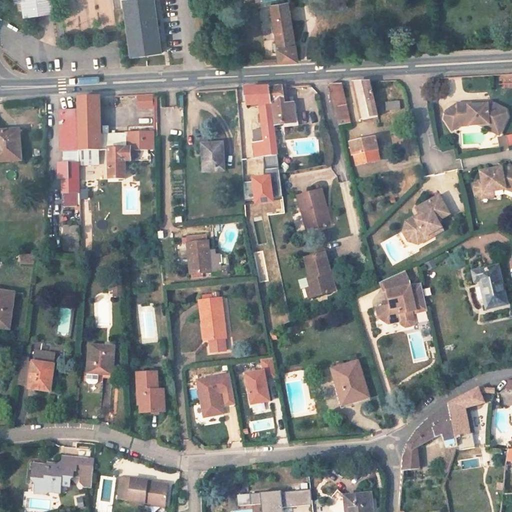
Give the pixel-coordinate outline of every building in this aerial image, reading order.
[(53,6),(52,0),(14,0),(14,3),(23,2),(23,18),(38,16),(38,8),(53,6)] [(158,0),(125,0),(134,56),(166,51),(163,28),(162,29),(161,23),(160,17),(161,17),(158,0)] [(301,59),(290,0),(289,0),(272,2),(282,60),(301,59)] [(53,15),(53,6),(38,8),(38,16),(53,15)] [(376,113),(368,79),(353,79),(360,116),(376,113)] [(347,119),(339,80),(327,81),(336,122),(347,119)] [(272,120),(269,83),(257,84),(243,86),(245,103),(256,102),(260,138),(252,139),(253,155),(275,153),(272,120)] [(293,118),(291,101),(283,101),(282,83),(269,83),(272,120),(293,118)] [(151,106),(151,95),(138,96),(138,107),(151,106)] [(101,132),(98,96),(75,97),(75,110),(77,150),(101,149),(101,132)] [(401,101),(387,102),(387,111),(401,110),(401,101)] [(508,115),(505,109),(493,104),(477,105),(477,103),(456,104),(446,113),(446,120),(455,131),(461,125),(478,124),(490,123),(498,127),(504,124),(508,115)] [(77,150),(75,110),(58,111),(59,152),(62,152),(77,151),(77,150)] [(139,111),(138,124),(151,124),(151,111),(139,111)] [(0,153),(16,152),(15,122),(0,123),(0,153)] [(500,133),(504,124),(498,127),(490,123),(478,124),(500,133)] [(155,147),(154,130),(125,131),(125,147),(107,148),(109,175),(125,175),(124,158),(140,157),(140,147),(155,147)] [(125,147),(125,131),(101,132),(101,149),(107,148),(125,147)] [(511,147),(511,134),(501,137),(503,149),(511,147)] [(379,157),(374,135),(350,140),(352,152),(360,151),(362,160),(379,157)] [(222,169),(221,142),(203,143),(205,170),(222,169)] [(62,164),(77,163),(77,151),(62,152),(62,164)] [(360,151),(352,152),(354,162),(362,160),(360,151)] [(78,176),(77,163),(62,164),(57,164),(57,180),(60,180),(61,194),(78,193),(78,176)] [(511,192),(511,167),(509,166),(507,169),(503,171),(502,168),(481,172),(482,181),(485,193),(493,192),(506,189),(511,192)] [(270,175),(252,177),(254,203),(273,201),(270,175)] [(485,193),(482,181),(479,182),(475,188),(476,195),(482,199),(494,197),(493,192),(485,193)] [(330,225),(320,192),(300,197),(305,214),(307,213),(313,231),(330,225)] [(443,232),(438,223),(450,216),(439,197),(416,211),(419,217),(420,220),(409,226),(406,233),(411,241),(418,242),(433,234),(434,237),(443,232)] [(420,245),(434,237),(433,234),(418,242),(411,241),(406,233),(409,226),(420,220),(419,217),(406,223),(403,233),(410,245),(420,245)] [(62,250),(81,250),(81,225),(62,225),(62,250)] [(212,254),(211,239),(190,241),(193,274),(224,271),(223,254),(212,254)] [(21,265),(35,265),(35,254),(21,254),(21,265)] [(507,302),(499,264),(473,269),(475,280),(480,279),(487,306),(507,302)] [(330,289),(323,269),(305,276),(310,294),(308,295),(315,314),(333,308),(327,290),(330,289)] [(0,324),(8,326),(12,289),(1,288),(0,293),(0,324)] [(123,288),(114,288),(115,297),(124,296),(123,288)] [(429,322),(424,300),(412,303),(409,288),(385,299),(390,308),(391,311),(393,320),(378,324),(379,331),(390,338),(403,335),(404,339),(407,341),(414,339),(416,333),(414,324),(418,323),(418,325),(429,322)] [(335,307),(330,289),(327,290),(333,308),(335,307)] [(315,314),(308,295),(305,296),(311,315),(315,314)] [(227,339),(223,299),(201,301),(203,320),(207,320),(209,342),(211,342),(212,354),(226,352),(225,340),(227,339)] [(113,371),(115,342),(90,339),(87,369),(113,371)] [(50,381),(53,353),(52,353),(33,350),(31,362),(27,361),(27,357),(20,356),(19,365),(16,384),(29,385),(28,388),(47,390),(48,381),(50,381)] [(263,370),(276,368),(274,359),(261,361),(263,370)] [(368,402),(357,366),(331,374),(341,410),(368,402)] [(197,379),(205,416),(223,412),(220,399),(236,395),(231,372),(197,379)] [(266,372),(245,374),(249,406),(270,404),(266,372)] [(155,404),(154,376),(135,377),(137,417),(158,417),(158,404),(155,404)] [(511,383),(501,386),(498,394),(508,392),(510,409),(511,408),(511,418),(507,419),(509,449),(511,448),(511,383)] [(464,445),(460,412),(477,406),(470,391),(466,392),(459,396),(452,399),(446,403),(441,406),(448,446),(464,445)] [(442,476),(449,454),(449,453),(448,446),(441,406),(438,409),(428,418),(420,426),(413,433),(406,444),(404,458),(402,470),(415,472),(418,449),(439,437),(442,450),(435,474),(442,476)] [(464,445),(448,446),(449,453),(449,454),(464,452),(464,445)] [(509,464),(509,449),(499,450),(498,464),(509,464)] [(70,468),(72,456),(59,455),(58,464),(58,467),(70,468)] [(81,486),(88,486),(91,458),(75,456),(73,469),(77,469),(77,476),(76,480),(81,486)] [(70,475),(70,468),(58,467),(58,464),(29,461),(28,478),(31,481),(32,481),(41,482),(41,490),(56,491),(57,483),(66,484),(67,478),(70,475)] [(157,504),(160,485),(140,482),(140,480),(120,478),(117,500),(137,503),(138,501),(157,504)] [(41,490),(41,482),(32,481),(32,491),(41,492),(41,490)] [(508,498),(507,485),(496,485),(495,499),(508,498)] [(283,511),(283,508),(312,506),(312,491),(282,493),(282,491),(250,493),(251,504),(264,503),(264,511),(283,511)] [(373,511),(372,493),(344,496),(345,511),(373,511)] [(79,510),(86,509),(84,496),(77,497),(79,510)]
